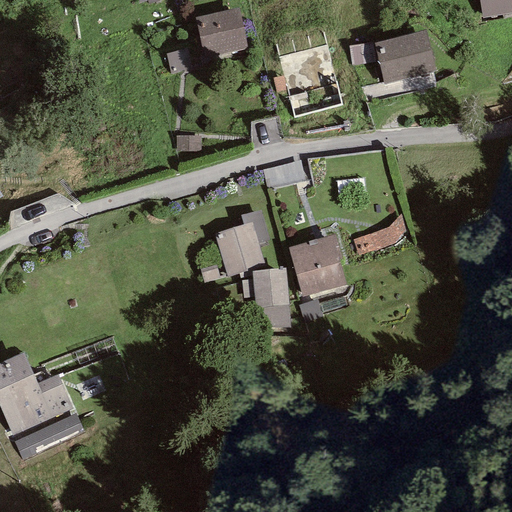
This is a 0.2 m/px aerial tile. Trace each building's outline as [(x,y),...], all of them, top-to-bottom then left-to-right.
[(511,12),(511,0),(477,0),(481,18),(511,12)] [(244,51),(234,10),(193,20),(203,61),(244,51)] [(425,61),(418,31),(370,43),(374,58),(377,73),(425,61)] [(374,58),(370,43),(343,43),(344,59),(374,58)] [(326,44),(279,57),(289,96),(337,84),(326,44)] [(187,49),(165,55),(170,73),(191,68),(187,49)] [(202,136),(176,136),(176,153),(201,154),(202,136)] [(299,161),(262,171),(267,190),(304,181),(299,161)] [(267,244),(257,211),(239,216),(243,227),(213,236),(226,279),(263,268),(257,247),(267,244)] [(349,285),(335,235),(289,249),(304,299),(349,285)] [(286,309),(283,270),(252,272),(254,311),(286,309)] [(23,352),(0,363),(0,405),(14,435),(73,408),(58,374),(38,383),(23,352)] [(84,433),(75,414),(39,432),(47,450),(84,433)]
